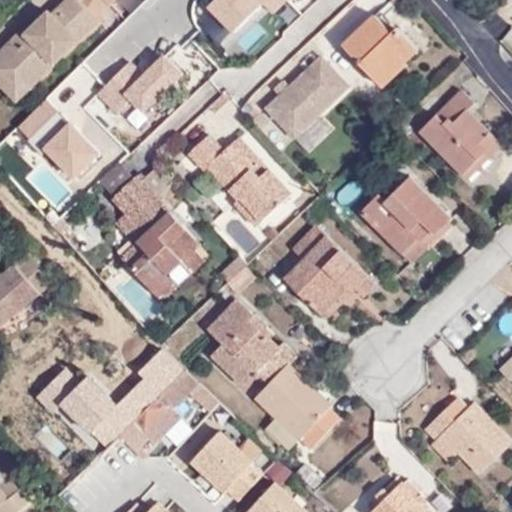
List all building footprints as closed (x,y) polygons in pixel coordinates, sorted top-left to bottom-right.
[(28,38),(23,43),(19,40),(17,37),(0,53),(0,68),(16,85),(22,80),(29,88),(48,69),(97,21),(76,0),(67,0),(52,15),(49,12),(25,35),(28,38)] [(200,17),(217,0),(174,0),(140,33),(169,63),(208,26),(200,17)] [(376,15),(343,46),(375,79),(399,56),(405,62),(419,49),(398,28),(393,32),(376,15)] [(24,34),(19,40),(23,43),(28,38),(25,35),(24,34)] [(281,96),(268,109),(294,136),(348,83),(322,56),(290,87),(281,96)] [(405,62),(399,56),(375,79),(382,86),(406,64),(405,62)] [(22,80),(16,85),(0,68),(0,84),(16,101),(29,88),(22,80)] [(290,87),(285,82),(276,90),(281,96),(290,87)] [(468,110),(476,103),(462,90),(421,129),(464,174),(484,154),(489,158),(503,144),(468,110)] [(50,119),(77,146),(90,133),(93,130),(67,104),(50,119)] [(270,122),(262,114),(253,124),(260,131),(270,122)] [(258,226),(292,194),(269,169),(259,179),(253,173),(257,168),(234,143),(226,151),(211,135),(190,154),(205,171),(210,167),(239,199),(236,203),(258,226)] [(169,275),(183,261),(189,268),(202,256),(190,243),(196,238),(137,176),(114,199),(127,214),(147,236),(137,245),(123,258),(160,296),(175,282),(169,275)] [(436,234),(452,219),(411,176),(386,200),(378,193),(360,211),(402,253),(419,237),(422,240),(432,230),(436,234)] [(127,214),(116,223),(137,245),(147,236),(127,214)] [(363,297),(375,284),(316,225),(293,250),(303,260),(285,279),(320,314),(344,289),(350,294),(355,289),(363,297)] [(30,252),(17,263),(0,276),(0,324),(40,291),(53,280),(30,252)] [(189,268),(183,261),(169,275),(175,282),(189,268)] [(229,273),(234,288),(254,282),(249,267),(229,273)] [(242,387),(256,374),(267,385),(287,365),(294,357),(283,345),(278,350),(249,322),(253,317),(237,302),(208,331),(223,346),(213,357),(242,387)] [(511,358),(499,370),(509,381),(511,378),(511,358)] [(300,383),(301,381),(287,365),(267,385),(255,398),(308,451),(338,420),(300,383)] [(171,406),(196,381),(185,370),(160,396),(141,415),(133,423),(144,435),(153,444),(181,416),(171,406)] [(467,411),(457,401),(448,408),(458,419),(467,411)] [(511,443),(474,405),(467,411),(458,419),(448,408),(424,432),(434,441),(442,435),(459,453),(479,474),(511,443)] [(126,417),(132,424),(133,423),(141,415),(135,408),(126,417)] [(133,446),(144,435),(133,423),(132,424),(121,435),(133,446)] [(257,462),(220,429),(190,461),(227,495),(229,493),(239,502),(265,474),(255,465),(257,462)] [(431,445),(448,463),(459,453),(442,435),(434,441),(431,445)] [(20,489),(19,491),(0,468),(0,511),(15,511),(29,501),(20,489)] [(312,511),(277,480),(247,511),(312,511)] [(428,511),(401,484),(373,511),(428,511)] [(160,511),(154,506),(148,511),(146,511),(136,503),(127,511),(160,511)]
